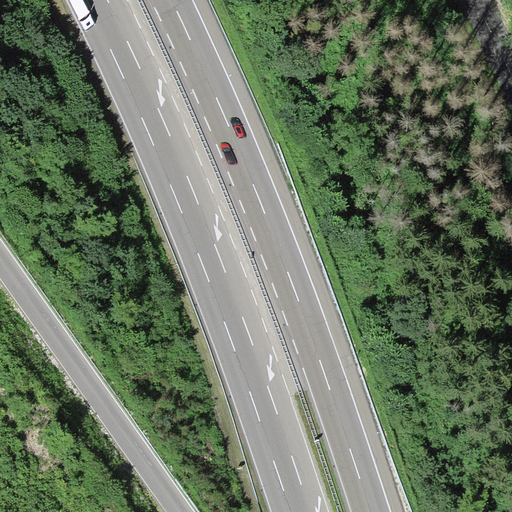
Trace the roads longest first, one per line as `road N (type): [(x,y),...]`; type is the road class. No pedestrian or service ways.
road 1 (motorway): [(94,0),(156,122),(299,511)]
road 2 (motorway): [(366,511),(328,392),(167,0)]
road 3 (motorway): [(0,265),(178,511)]
